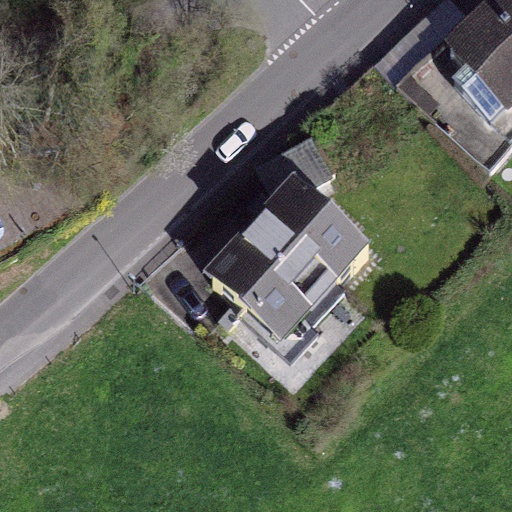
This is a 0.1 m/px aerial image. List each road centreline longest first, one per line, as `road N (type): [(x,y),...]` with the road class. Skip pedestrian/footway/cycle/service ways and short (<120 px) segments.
road 1 (tertiary): [(0,348),(335,36)]
road 2 (residential): [(0,62),(156,25),(206,0)]
